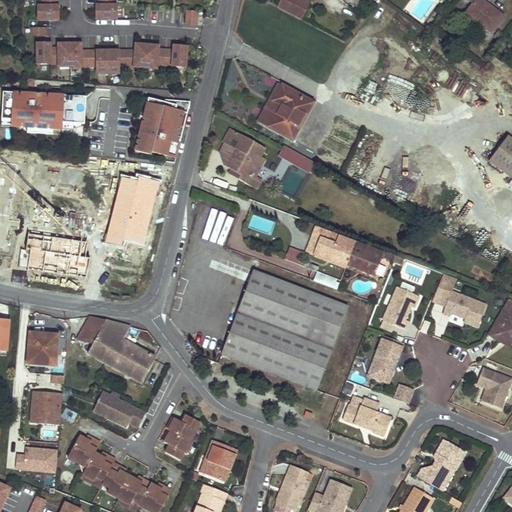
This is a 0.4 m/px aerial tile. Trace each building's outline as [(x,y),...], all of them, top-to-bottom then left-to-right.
[(308,0),(280,0),(278,6),(299,18),(308,0)] [(343,0),(356,9),(362,0),(343,0)] [(504,17),(480,0),(470,0),(470,1),(472,3),(464,14),(492,34),(504,17)] [(96,19),(116,19),(116,5),(114,5),(98,5),(96,5),(96,19)] [(38,6),(38,20),(58,20),(58,6),(42,6),(38,6)] [(196,21),(197,12),(187,11),(186,20),(196,21)] [(505,37),(499,32),(495,38),(501,43),(505,37)] [(51,48),(51,43),(37,43),(37,64),(51,63),(51,48)] [(81,51),(81,43),(58,44),(58,48),(58,63),(58,67),(81,66),(81,51)] [(158,50),(159,46),(135,44),(135,51),(133,66),(133,67),(157,69),(157,65),(158,50)] [(171,66),(185,68),(187,47),(173,46),(173,51),(171,66)] [(157,65),(171,66),(173,51),(158,50),(157,65)] [(96,51),(81,51),(81,66),(96,66),(96,51)] [(119,51),(96,51),(96,66),(96,74),(119,74),(119,66),(119,51)] [(133,66),(135,51),(119,51),(119,66),(133,66)] [(408,97),(414,82),(390,72),(384,88),(408,97)] [(379,81),(361,80),(360,95),(378,96),(379,81)] [(284,87),(279,84),(257,122),(268,128),(281,104),(276,100),(284,87)] [(291,141),(314,103),(284,87),(276,100),(281,104),(268,128),(291,141)] [(85,125),(86,98),(37,95),(37,99),(27,98),(27,94),(4,93),(2,120),(12,121),(12,127),(27,128),(40,129),(48,130),(53,130),(62,131),(62,124),(85,125)] [(177,145),(188,103),(166,101),(166,104),(150,100),(143,128),(144,129),(143,136),(141,135),(137,152),(153,156),(153,154),(168,158),(172,144),(177,145)] [(191,104),(188,103),(177,145),(181,146),(191,104)] [(230,129),(223,142),(224,143),(237,150),(228,167),(231,169),(242,175),(239,179),(247,184),(251,175),(255,177),(265,159),(261,157),(265,149),(230,129)] [(490,161),(511,178),(511,140),(508,137),(490,161)] [(237,150),(224,143),(220,151),(225,165),(228,167),(237,150)] [(168,158),(177,160),(181,146),(177,145),(172,144),(168,158)] [(283,146),(278,157),(310,171),(315,160),(283,146)] [(242,175),(231,169),(229,174),(239,179),(242,175)] [(95,172),(87,171),(85,187),(94,189),(95,172)] [(255,177),(251,175),(247,184),(250,186),(255,177)] [(63,189),(13,183),(10,205),(60,212),(63,189)] [(340,237),(327,231),(325,237),(338,242),(340,237)] [(346,251),(350,253),(355,242),(340,237),(338,242),(337,244),(347,248),(346,251)] [(384,253),(355,242),(350,253),(345,265),(347,266),(374,276),(382,257),(394,261),(396,256),(384,251),(384,253)] [(347,248),(337,244),(331,260),(345,265),(350,253),(346,251),(347,248)] [(283,258),(296,263),(300,250),(287,246),(283,258)] [(396,256),(394,261),(402,265),(404,259),(396,256)] [(319,268),(307,263),(302,275),(315,280),(319,268)] [(348,307),(253,271),(222,355),(317,390),(348,307)] [(397,287),(382,320),(404,330),(408,321),(405,320),(410,307),(415,295),(397,287)] [(451,291),(442,313),(450,316),(451,313),(461,317),(462,315),(465,316),(465,318),(463,321),(477,327),(486,305),(451,291)] [(511,310),(511,311),(511,310),(511,300),(509,299),(502,311),(511,316),(511,310)] [(511,316),(502,311),(488,334),(501,342),(504,337),(511,342),(511,316)] [(130,328),(90,317),(78,340),(93,344),(88,354),(142,383),(156,358),(124,340),(130,328)] [(0,351),(7,352),(9,322),(0,321),(0,351)] [(58,336),(31,334),(28,361),(46,363),(46,366),(55,367),(58,336)] [(403,343),(383,336),(381,339),(402,346),(403,343)] [(511,344),(511,342),(504,337),(501,342),(510,347),(511,344)] [(402,346),(381,339),(370,368),(375,379),(380,381),(391,376),(393,370),(391,365),(393,361),(396,362),(402,346)] [(511,379),(482,368),(476,384),(485,388),(491,390),(489,393),(488,392),(484,402),(500,408),(511,379)] [(54,382),(42,380),(41,390),(54,392),(54,382)] [(343,392),(351,394),(353,385),(345,383),(343,392)] [(416,391),(402,385),(397,400),(408,404),(416,391)] [(491,390),(485,388),(480,401),(484,402),(488,392),(489,393),(491,390)] [(111,397),(103,393),(94,411),(106,417),(112,406),(107,403),(111,397)] [(121,397),(112,393),(111,397),(107,403),(112,406),(106,417),(127,428),(130,423),(127,421),(129,418),(141,424),(146,415),(119,401),(121,397)] [(361,410),(350,405),(344,420),(361,427),(363,422),(367,424),(366,426),(367,429),(374,432),(373,433),(385,437),(390,425),(379,421),(382,415),(378,413),(381,405),(365,399),(361,410)] [(192,442),(202,423),(187,415),(183,423),(176,419),(169,431),(171,432),(166,443),(171,446),(167,454),(182,461),(186,454),(188,455),(194,443),(192,442)] [(392,418),(382,415),(379,421),(390,425),(392,418)] [(141,424),(129,418),(127,421),(130,423),(139,428),(141,424)] [(59,439),(60,425),(42,424),(41,438),(59,439)] [(100,447),(87,440),(85,444),(91,447),(89,450),(97,454),(100,447)] [(85,444),(79,441),(68,463),(80,469),(82,465),(89,468),(83,479),(95,485),(97,481),(105,485),(103,488),(110,492),(108,496),(120,502),(131,508),(133,504),(140,508),(147,511),(152,511),(154,510),(157,511),(162,511),(169,499),(161,495),(163,492),(157,489),(151,486),(148,493),(141,489),(143,486),(137,483),(131,480),(126,477),(120,474),(118,477),(110,473),(112,470),(105,466),(107,463),(100,460),(95,457),(97,454),(89,450),(91,447),(85,444)] [(236,451),(211,441),(205,456),(208,458),(201,474),(221,482),(226,470),(228,471),(236,451)] [(417,477),(436,489),(445,475),(452,479),(467,454),(447,441),(438,455),(442,457),(439,460),(433,471),(421,470),(417,477)] [(171,446),(166,443),(162,451),(167,454),(171,446)] [(59,451),(26,448),(26,456),(18,456),(17,470),(25,470),(25,468),(57,471),(59,451)] [(116,463),(102,456),(100,460),(107,463),(105,466),(112,470),(114,467),(116,463)] [(208,458),(205,456),(199,473),(201,474),(208,458)] [(82,465),(80,469),(83,479),(89,468),(82,465)] [(275,500),(277,501),(285,505),(284,507),(289,510),(293,511),(296,506),(298,507),(308,483),(305,481),(308,474),(292,465),(281,488),(284,489),(281,493),(279,492),(275,500)] [(127,474),(114,467),(112,470),(110,473),(118,477),(120,474),(126,477),(127,474)] [(445,475),(436,489),(443,493),(452,479),(445,475)] [(95,485),(83,479),(82,483),(101,492),(103,488),(105,485),(97,481),(95,485)] [(151,486),(139,480),(137,483),(143,486),(141,489),(148,493),(151,486)] [(324,498),(314,494),(308,511),(311,511),(337,511),(341,504),(345,506),(351,491),(330,482),(324,498)] [(0,511),(10,489),(0,484),(0,511)] [(219,491),(204,485),(201,493),(203,494),(195,511),(220,511),(225,502),(216,499),(219,491)] [(169,499),(172,493),(159,486),(157,489),(163,492),(161,495),(169,499)] [(413,489),(399,511),(425,511),(432,500),(413,489)] [(228,495),(219,491),(216,499),(225,502),(228,495)] [(511,496),(507,493),(502,499),(508,503),(511,506),(511,496)] [(40,511),(45,500),(37,497),(29,511),(40,511)] [(452,497),(448,501),(458,507),(461,502),(452,497)] [(79,511),(81,509),(65,502),(60,511),(79,511)] [(131,508),(120,502),(118,505),(130,511),(138,511),(140,508),(133,504),(131,508)]
